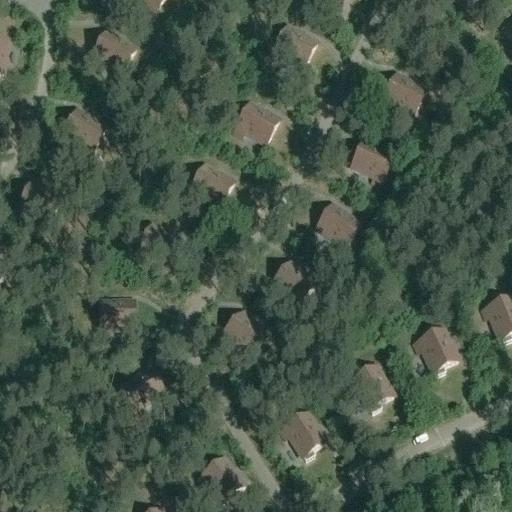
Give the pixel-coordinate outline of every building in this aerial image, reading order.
[(141,0),(155,13),(167,0),(141,0)] [(467,1),(467,0),(452,0),(464,11),(471,4),(467,1)] [(511,27),(503,35),(511,45),(511,27)] [(282,60),(303,72),(317,48),(314,46),(313,43),(307,40),(304,41),(287,31),(271,60),(279,65),(282,60)] [(127,48),(106,36),(92,60),(95,62),(95,65),(101,68),(104,67),(122,77),(138,48),(130,43),(127,48)] [(5,69),(7,44),(0,43),(0,78),(9,79),(10,69),(5,69)] [(395,79),(382,104),(404,116),(402,120),(410,125),(426,95),(408,86),(407,83),(401,80),(398,81),(395,79)] [(244,137),(266,149),(279,125),(276,123),(276,120),(270,117),(267,118),(249,108),(233,137),(241,141),(244,137)] [(98,127),(76,115),(62,139),(65,141),(66,143),(72,147),(75,146),(93,156),(109,127),(100,122),(98,127)] [(363,146),(351,171),(373,182),(371,187),(380,191),(394,161),(376,152),(375,149),(368,146),(366,147),(363,146)] [(199,199),(220,211),(234,186),(231,185),(230,182),(224,179),(222,179),(204,169),(188,198),(196,203),(199,199)] [(53,198),(31,186),(18,211),(21,212),(22,215),(28,218),(30,217),(48,227),(64,197),(56,193),(53,198)] [(331,209),(316,233),(337,247),(334,251),(342,256),(360,228),(343,217),(343,214),(337,211),(334,211),(331,209)] [(146,258),(168,270),(182,246),(179,244),(178,242),(172,238),(169,239),(151,229),(135,258),(143,263),(146,258)] [(6,265),(0,259),(0,284),(16,268),(9,261),(6,265)] [(291,266),(272,287),(290,304),(287,308),(294,314),(316,289),(301,276),(301,273),(296,268),(293,269),(291,266)] [(490,322),(499,345),(511,339),(511,302),(481,315),(485,324),(490,322)] [(109,334),(134,334),(134,306),(131,306),(129,304),(122,304),(120,306),(99,306),(100,339),(109,339),(109,334)] [(242,317),(223,337),(240,355),(236,358),(243,365),(267,341),(252,327),(252,324),(247,319),(245,319),(242,317)] [(422,355),(432,378),(458,365),(456,362),(457,360),(454,354),(452,353),(443,334),(413,349),(417,357),(422,355)] [(352,396),(369,415),(390,396),(387,394),(388,391),(383,386),(380,386),(367,370),(342,393),(348,400),(352,396)] [(142,410),(164,399),(151,374),(148,375),(145,375),(139,378),(138,381),(120,390),(136,420),(145,415),(142,410)] [(289,441),(302,462),(326,447),(324,445),(325,442),(321,436),(318,435),(308,418),(279,436),(284,444),(289,441)] [(207,488),(222,508),(245,491),(242,488),(243,485),(239,480),(236,479),(223,463),(197,484),(203,491),(207,488)]
